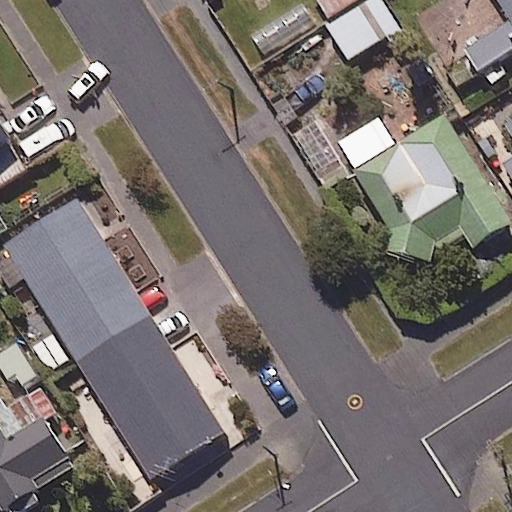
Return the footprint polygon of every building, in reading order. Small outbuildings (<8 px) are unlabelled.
[(299,0),(294,0),(239,37),(259,67),(318,28),(299,0)] [(320,0),(336,26),(380,0),(320,0)] [(511,0),(496,0),(511,24),(465,56),(492,97),(511,83),(511,0)] [(334,35),(354,67),(391,45),(399,58),(413,50),(384,4),(334,35)] [(0,194),(33,175),(0,121),(0,194)] [(402,156),(383,125),(341,150),(420,278),(474,245),(485,262),(511,245),(511,220),(453,125),(402,156)] [(80,203),(8,248),(156,481),(228,436),(80,203)] [(57,333),(32,350),(54,381),(79,364),(57,333)] [(22,347),(0,363),(0,368),(23,399),(47,381),(22,347)] [(62,420),(45,394),(13,415),(3,400),(0,402),(0,508),(2,511),(28,511),(104,463),(72,414),(62,420)]
